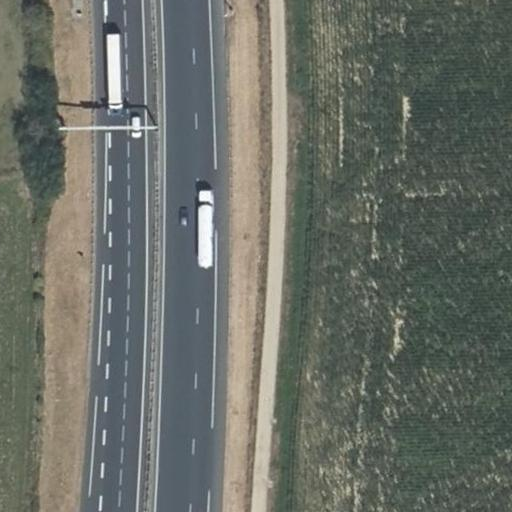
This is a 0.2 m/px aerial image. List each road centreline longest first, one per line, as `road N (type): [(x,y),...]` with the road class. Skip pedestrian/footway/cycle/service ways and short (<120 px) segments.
road 1 (track): [(276,0),(280,207),(259,511)]
road 2 (motorway): [(182,511),(193,185),(187,0)]
road 3 (motorway): [(125,0),(119,511)]
